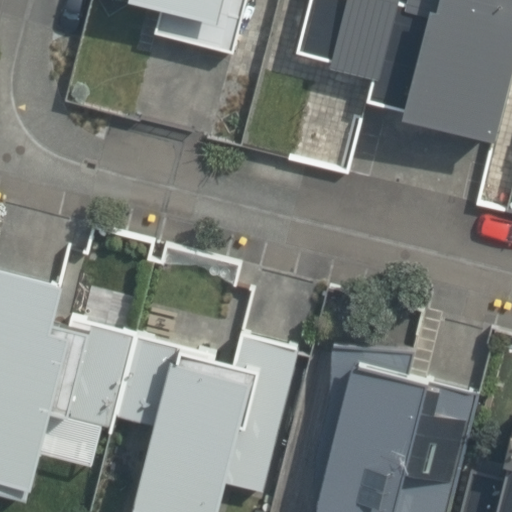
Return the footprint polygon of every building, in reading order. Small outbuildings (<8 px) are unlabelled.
[(147,0),(164,4),(157,34),(235,52),(246,0),(147,0)] [(371,97),(495,129),(511,62),(511,0),(311,0),(299,47),(333,56),(331,61),(352,67),(349,76),(368,81),(371,68),(378,70),(371,97)] [(65,314),(51,310),(61,272),(0,255),(0,481),(26,488),(48,400),(110,416),(112,405),(152,416),(128,511),(133,511),(213,511),(223,471),(259,481),(296,337),(239,322),(232,349),(67,307),(65,314)] [(447,511),(477,391),(429,379),(430,375),(409,370),(415,347),(334,338),(331,405),(341,406),(317,503),(318,511),(447,511)] [(511,511),(511,437),(503,473),(469,464),(457,511),(511,511)]
